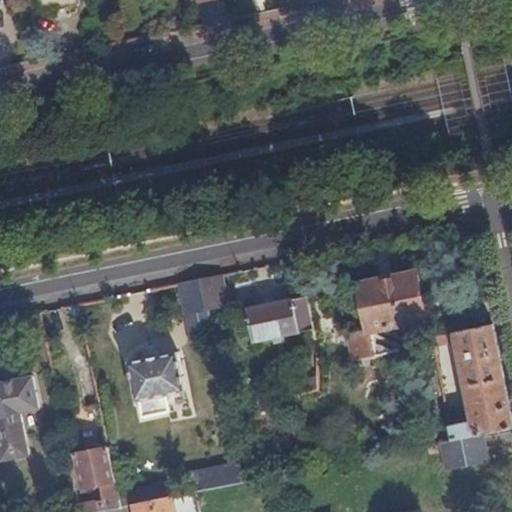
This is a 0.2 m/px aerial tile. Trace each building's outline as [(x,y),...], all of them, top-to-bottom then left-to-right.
[(38,0),(41,14),(44,15),(78,8),(80,5),(79,0),(38,0)] [(222,0),(201,0),(207,27),(228,23),(222,0)] [(222,275),(201,280),(208,312),(229,307),(222,275)] [(372,332),(378,356),(412,350),(407,323),(425,319),(415,277),(363,288),(372,332)] [(201,280),(179,284),(187,317),(208,312),(201,280)] [(255,343),(315,330),(308,297),(248,310),(255,343)] [(208,312),(187,317),(192,343),(214,339),(208,312)] [(452,428),(455,441),(486,434),(511,429),(511,406),(508,388),(496,326),(435,339),(435,346),(457,342),(472,423),(452,428)] [(357,361),(378,356),(372,332),(352,336),(357,361)] [(179,353),(130,364),(138,403),(140,403),(143,420),(171,414),(168,397),(187,393),(179,353)] [(34,379),(0,385),(0,441),(4,463),(31,457),(22,414),(41,410),(34,379)] [(455,441),(460,468),(492,462),(486,434),(455,441)] [(455,441),(442,444),(448,471),(460,468),(455,441)] [(81,508),(81,511),(107,511),(113,511),(123,509),(120,496),(111,449),(77,456),(84,490),(103,486),(106,503),(81,508)] [(190,475),(194,494),(197,493),(244,484),(239,461),(239,459),(231,461),(232,466),(190,475)] [(239,461),(244,484),(287,476),(283,464),(253,470),(250,459),(239,461)] [(138,506),(173,498),(170,485),(135,492),(138,506)] [(120,496),(123,509),(136,506),(138,506),(135,492),(120,496)] [(138,506),(136,506),(137,511),(176,511),(173,498),(138,506)]
